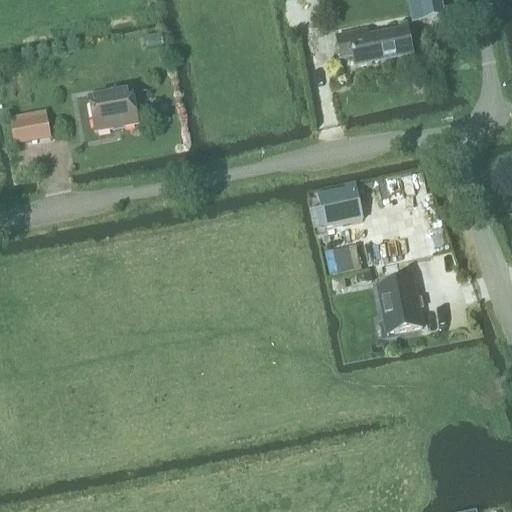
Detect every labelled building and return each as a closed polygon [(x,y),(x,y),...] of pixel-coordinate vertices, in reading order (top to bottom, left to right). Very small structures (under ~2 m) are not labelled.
[(439,0),(419,0),(424,24),(443,21),(439,0)] [(412,59),(407,31),(369,39),(367,33),(336,39),(340,62),(353,60),(355,70),(412,59)] [(436,88),(444,87),(443,79),(435,80),(436,88)] [(95,135),(138,127),(131,91),(88,99),(95,135)] [(47,119),(10,126),(14,148),(51,141),(47,119)] [(346,193),(318,199),(325,231),(362,222),(354,187),(345,189),(346,193)] [(413,284),(378,291),(384,322),(387,338),(395,336),(422,331),(413,284)]
